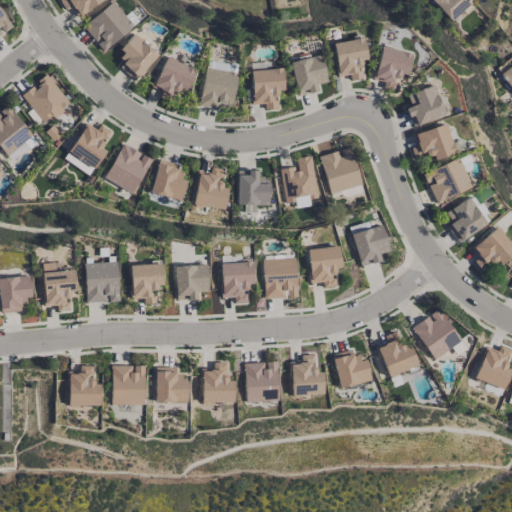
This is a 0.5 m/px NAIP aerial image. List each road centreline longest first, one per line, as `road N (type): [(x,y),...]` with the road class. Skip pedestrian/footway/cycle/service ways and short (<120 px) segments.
road 1 (residential): [(0,346),(325,325),(380,305),(441,264)]
road 2 (residential): [(359,121),(245,143),(157,129),(104,98),(25,0)]
road 3 (residential): [(511,320),(464,289),(432,253),(377,139),(359,121)]
